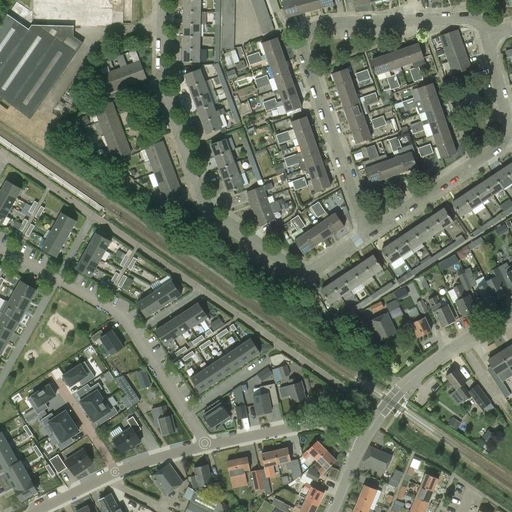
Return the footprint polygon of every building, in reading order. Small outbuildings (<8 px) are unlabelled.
[(200,0),(183,0),(184,11),(200,12),(200,0)] [(267,0),(270,12),(279,10),(276,0),(267,0)] [(298,14),(294,0),(280,0),(286,18),(298,14)] [(294,0),(298,14),(310,11),(306,0),(294,0)] [(306,0),(310,11),(321,8),(319,0),(306,0)] [(334,5),(332,0),(319,0),(321,8),(334,5)] [(0,25),(0,96),(30,119),(83,43),(73,36),(73,26),(73,22),(32,22),(32,10),(29,10),(17,1),(14,5),(6,16),(0,25)] [(264,3),(253,7),(255,12),(266,8),(264,3)] [(266,8),(255,12),(257,18),(268,14),(266,8)] [(200,12),(184,11),(184,24),(204,24),(204,19),(200,19),(200,12)] [(268,14),(257,18),(259,23),(270,19),(268,14)] [(270,19),(259,23),(261,28),(272,25),(270,19)] [(204,24),(184,24),(183,36),(200,37),(200,25),(204,25),(204,24)] [(263,34),(274,30),(272,25),(261,28),(263,34)] [(457,30),(439,36),(444,49),(462,43),(457,30)] [(200,37),(183,36),(183,49),(199,49),(200,37)] [(277,38),(262,43),(266,55),(281,50),(277,38)] [(239,62),(234,49),(234,43),(222,43),(222,48),(228,66),(239,62)] [(448,62),(466,55),(462,43),(444,49),(448,62)] [(418,44),(407,48),(412,63),(424,59),(418,44)] [(395,52),(400,67),(412,63),(407,48),(395,52)] [(202,62),(199,62),(199,49),(183,49),(183,62),(190,62),(191,67),(203,65),(202,62)] [(270,66),(285,61),(281,50),(266,55),(270,66)] [(383,56),(389,71),(400,67),(395,52),(383,56)] [(247,57),(248,61),(260,57),(259,53),(247,57)] [(453,75),(471,69),(466,55),(448,62),(453,75)] [(377,75),(389,71),(383,56),(372,60),(374,66),(377,75)] [(262,62),(260,57),(248,61),(250,66),(262,62)] [(146,79),(140,61),(127,66),(133,84),(146,79)] [(274,78),(289,73),(285,61),(270,66),(274,78)] [(214,65),(218,77),(223,75),(219,63),(214,65)] [(210,80),(205,68),(204,69),(203,65),(191,67),(191,73),(185,75),(189,87),(204,82),(210,80)] [(114,71),(121,88),(133,84),(127,66),(114,71)] [(64,122),(86,88),(86,69),(83,67),(75,80),(77,82),(54,115),(64,122)] [(418,67),(414,69),(418,81),(423,79),(418,67)] [(332,74),(336,86),(351,80),(347,68),(332,74)] [(414,82),(418,81),(414,69),(410,70),(414,82)] [(356,74),(357,79),(369,75),(368,70),(356,74)] [(105,84),(108,93),(121,88),(114,71),(102,76),(96,78),(99,86),(105,84)] [(289,73),(274,78),(278,90),(293,84),(289,73)] [(223,75),(218,77),(222,88),(227,87),(223,75)] [(371,79),(369,75),(357,79),(359,83),(371,79)] [(396,75),(391,77),(395,89),(400,87),(396,75)] [(255,80),(256,84),(269,80),(267,76),(255,80)] [(391,90),(395,89),(391,77),(387,78),(391,90)] [(270,85),(269,80),(256,84),(258,89),(270,85)] [(351,80),(336,86),(340,97),(355,92),(351,80)] [(204,82),(189,87),(193,99),(209,93),(204,82)] [(432,83),(417,89),(421,100),(436,95),(432,83)] [(293,84),(278,90),(282,101),(297,96),(293,84)] [(227,87),(222,88),(227,100),(232,98),(227,87)] [(355,92),(340,97),(344,109),(359,103),(355,92)] [(209,93),(193,99),(198,110),(213,105),(209,93)] [(364,97),(365,102),(377,98),(376,93),(364,97)] [(436,95),(421,100),(425,112),(440,106),(436,95)] [(301,108),(297,96),(282,101),(286,113),(287,113),(288,116),(301,111),(300,108),(301,108)] [(232,98),(227,100),(231,112),(236,110),(232,98)] [(379,102),(377,98),(365,102),(367,106),(379,102)] [(402,103),(403,107),(416,102),(414,98),(402,103)] [(263,103),(265,107),(276,103),(275,99),(263,103)] [(112,102),(94,109),(99,121),(116,115),(112,102)] [(417,107),(416,102),(403,107),(405,111),(417,107)] [(278,108),(276,103),(265,107),(266,112),(278,108)] [(359,103),(344,109),(348,120),(363,115),(359,103)] [(213,105),(198,110),(202,122),(217,116),(225,113),(223,109),(215,112),(213,105)] [(440,106),(425,112),(429,123),(444,118),(440,106)] [(240,122),(236,110),(231,112),(235,124),(240,122)] [(227,126),(223,115),(225,114),(225,113),(217,116),(202,122),(206,134),(227,126)] [(104,134),(121,127),(116,115),(99,121),(104,134)] [(363,115),(348,120),(352,132),(367,126),(363,115)] [(371,121),(373,125),(385,121),(384,116),(371,121)] [(79,119),(81,126),(88,123),(86,117),(79,119)] [(291,122),(295,134),(310,129),(306,117),(291,122)] [(444,118),(429,123),(433,135),(448,130),(444,118)] [(387,125),(385,121),(373,125),(374,129),(387,125)] [(410,126),(411,130),(423,126),(422,122),(410,126)] [(371,138),(367,126),(352,132),(356,144),(371,138)] [(425,131),(423,126),(411,130),(413,135),(425,131)] [(108,147),(126,140),(121,127),(104,134),(108,147)] [(310,129),(295,134),(299,145),(314,140),(310,129)] [(448,130),(433,135),(437,147),(452,141),(448,130)] [(291,141),(289,136),(277,140),(279,145),(291,141)] [(398,137),(393,139),(397,151),(402,149),(398,137)] [(389,141),(393,152),(397,151),(393,139),(389,141)] [(131,153),(126,140),(108,147),(113,160),(131,153)] [(210,145),(215,157),(230,152),(225,140),(210,145)] [(314,140),(299,145),(303,157),(318,152),(314,140)] [(162,141),(145,148),(150,161),(167,154),(162,141)] [(456,153),(452,141),(437,147),(441,159),(456,153)] [(375,145),(370,147),(375,159),(379,157),(375,145)] [(418,149),(419,153),(432,148),(430,145),(418,149)] [(368,154),(370,161),(375,159),(370,147),(366,149),(365,147),(361,149),(363,155),(368,154)] [(433,154),(432,148),(419,153),(421,158),(433,154)] [(402,149),(397,151),(399,156),(405,171),(417,167),(415,163),(411,152),(404,155),(402,149)] [(230,152),(215,157),(219,169),(234,163),(230,152)] [(307,168),(322,163),(318,152),(303,157),(298,158),(285,163),(287,168),(299,163),(299,165),(305,163),(307,168)] [(154,173),(172,167),(167,154),(150,161),(154,173)] [(284,159),(285,163),(298,158),(296,155),(284,159)] [(379,157),(375,159),(382,180),(393,175),(388,160),(386,155),(379,157)] [(399,156),(388,160),(393,175),(405,171),(399,156)] [(365,163),(363,163),(365,169),(370,184),(382,180),(375,159),(370,161),(365,163)] [(223,180),(238,175),(234,163),(219,169),(223,180)] [(311,180),(326,175),(322,163),(307,168),(311,180)] [(274,168),(276,175),(284,172),(282,165),(274,168)] [(172,167),(154,173),(159,186),(176,179),(172,167)] [(511,182),(511,180),(504,169),(494,175),(503,189),(511,182)] [(286,176),(288,181),(295,179),(293,173),(286,176)] [(243,187),(238,175),(223,180),(228,192),(243,187)] [(283,185),(282,182),(286,181),(284,176),(280,177),(279,175),(276,176),(280,186),(283,185)] [(330,187),(326,175),(311,180),(316,192),(330,187)] [(503,189),(494,175),(483,182),(492,196),(503,189)] [(181,192),(176,179),(159,186),(164,199),(181,192)] [(1,190),(16,198),(22,189),(7,181),(1,190)] [(307,187),(306,182),(294,186),(295,191),(307,187)] [(492,196),(483,182),(473,189),(482,203),(492,196)] [(271,183),(246,192),(251,203),(266,197),(264,191),(273,188),(271,183)] [(463,196),(472,209),(482,203),(473,189),(463,196)] [(1,190),(0,192),(0,200),(11,207),(16,198),(1,190)] [(461,217),(472,209),(463,196),(452,203),(461,217)] [(266,197),(251,203),(255,214),(279,205),(277,200),(269,204),(266,197)] [(511,201),(510,199),(499,205),(503,211),(511,205),(511,201)] [(11,207),(0,200),(0,212),(6,216),(11,207)] [(319,202),(315,205),(322,215),(325,213),(319,202)] [(281,210),(279,205),(255,214),(259,226),(275,220),(272,213),(281,210)] [(318,218),(322,215),(315,205),(311,207),(318,218)] [(511,206),(503,212),(506,216),(511,212),(511,206)] [(443,209),(433,216),(442,229),(452,222),(443,209)] [(493,219),(496,223),(506,216),(503,212),(493,219)] [(76,221),(61,213),(56,222),(71,230),(76,221)] [(335,213),(325,220),(334,233),(344,226),(335,213)] [(298,216),(294,218),(302,229),(305,227),(298,216)] [(442,229),(433,216),(423,223),(432,236),(442,229)] [(298,232),(302,229),(294,218),(290,221),(298,232)] [(483,226),(485,230),(496,223),(493,219),(483,226)] [(315,227),(324,240),(334,233),(325,220),(315,227)] [(56,222),(51,231),(66,239),(71,230),(56,222)] [(432,236),(423,223),(412,229),(421,243),(432,236)] [(475,237),(485,230),(483,226),(472,233),(475,237)] [(304,234),(313,247),(324,240),(315,227),(304,234)] [(421,243),(412,229),(402,236),(411,250),(421,243)] [(51,231),(46,240),(61,248),(66,239),(51,231)] [(91,242),(106,250),(111,241),(96,233),(91,242)] [(294,241),(303,254),(313,247),(304,234),(294,241)] [(392,243),(401,257),(411,250),(402,236),(392,243)] [(463,237),(452,244),(455,248),(465,241),(463,237)] [(468,245),(471,250),(484,242),(481,237),(468,245)] [(61,248),(46,240),(41,249),(56,257),(61,248)] [(91,242),(86,251),(101,259),(106,250),(91,242)] [(390,264),(401,257),(392,243),(381,250),(390,264)] [(441,251),(445,255),(455,248),(452,244),(441,251)] [(462,250),(456,253),(460,261),(466,257),(462,250)] [(101,259),(86,251),(81,260),(96,268),(101,259)] [(431,258),(434,262),(445,255),(441,251),(431,258)] [(459,262),(455,255),(437,265),(441,272),(459,262)] [(382,269),(373,256),(362,263),(371,276),(382,269)] [(421,265),(424,269),(434,262),(431,258),(421,265)] [(96,268),(81,260),(76,269),(91,278),(96,268)] [(254,274),(257,270),(247,263),(244,267),(254,274)] [(352,270),(361,283),(371,276),(362,263),(352,270)] [(411,271),(413,276),(424,269),(421,265),(411,271)] [(486,281),(487,283),(496,300),(505,295),(502,288),(507,286),(497,267),(490,271),(493,277),(486,281)] [(109,283),(112,277),(100,270),(96,275),(109,283)] [(342,276),(351,290),(361,283),(352,270),(342,276)] [(399,285),(413,276),(411,271),(397,281),(399,285)] [(471,287),(477,285),(471,272),(466,274),(471,287)] [(471,288),(465,274),(459,276),(465,291),(471,288)] [(420,293),(430,289),(423,275),(414,279),(420,293)] [(332,283),(341,297),(351,290),(342,276),(332,283)] [(163,286),(172,301),(181,295),(172,281),(163,286)] [(21,282),(15,293),(31,301),(30,300),(34,293),(35,294),(36,291),(36,290),(21,282)] [(391,282),(380,290),(383,294),(394,286),(391,282)] [(321,290),(330,304),(341,297),(332,283),(321,290)] [(486,305),(496,300),(487,283),(477,288),(486,305)] [(476,310),(469,295),(466,296),(461,285),(452,288),(458,300),(456,301),(463,316),(476,310)] [(172,301),(163,286),(154,292),(164,306),(172,301)] [(383,294),(380,290),(370,297),(372,300),(383,294)] [(164,306),(154,292),(145,298),(155,312),(164,306)] [(29,304),(31,301),(15,293),(10,303),(5,301),(25,312),(24,311),(28,304),(29,304)] [(454,320),(447,305),(442,307),(438,299),(437,296),(428,300),(433,311),(433,312),(437,321),(438,320),(442,326),(454,320)] [(372,300),(370,297),(359,303),(362,307),(372,300)] [(155,312),(145,298),(137,303),(146,318),(155,312)] [(203,300),(200,302),(207,311),(213,307),(203,300)] [(385,305),(390,314),(400,308),(395,300),(385,305)] [(422,315),(428,312),(423,300),(417,302),(422,315)] [(25,312),(5,301),(0,309),(0,311),(19,322),(18,321),(22,314),(23,315),(25,312)] [(370,307),(373,313),(384,308),(381,302),(370,307)] [(190,308),(199,323),(208,317),(198,303),(190,308)] [(359,303),(350,310),(352,314),(352,313),(362,307),(359,303)] [(407,311),(410,317),(418,313),(416,307),(407,311)] [(199,323),(190,308),(181,314),(190,328),(199,323)] [(349,310),(342,314),(345,318),(352,314),(350,310),(349,310)] [(17,325),(19,322),(0,311),(3,314),(0,319),(0,325),(13,333),(12,332),(17,325)] [(370,322),(379,341),(396,333),(387,313),(370,322)] [(181,314),(172,320),(182,334),(190,328),(181,314)] [(431,331),(424,317),(422,318),(419,314),(409,319),(418,338),(431,331)] [(332,318),(336,324),(341,321),(337,315),(332,318)] [(219,318),(210,324),(214,330),(223,325),(219,318)] [(182,334),(172,320),(164,325),(173,340),(182,334)] [(13,333),(0,325),(0,339),(7,343),(7,342),(11,335),(12,336),(13,333)] [(173,340),(164,325),(155,331),(164,345),(173,340)] [(207,336),(213,333),(209,327),(204,331),(207,336)] [(123,347),(111,330),(104,335),(101,330),(91,337),(94,342),(96,341),(99,346),(104,343),(112,355),(123,347)] [(251,339),(242,344),(251,359),(260,353),(251,339)] [(251,359),(242,344),(233,350),(243,364),(251,359)] [(264,344),(259,347),(262,353),(268,349),(264,344)] [(511,365),(511,345),(500,353),(509,367),(511,365)] [(234,370),(243,364),(233,350),(225,356),(234,370)] [(488,360),(497,375),(509,367),(500,353),(488,360)] [(226,376),(234,370),(225,356),(216,361),(226,376)] [(178,369),(184,365),(180,359),(174,362),(178,369)] [(226,376),(216,361),(208,367),(217,381),(226,376)] [(85,362),(63,376),(70,386),(78,381),(81,386),(95,377),(85,362)] [(287,366),(279,368),(282,378),(290,375),(287,366)] [(217,381),(208,367),(199,373),(209,387),(217,381)] [(262,381),(272,374),(268,367),(258,374),(262,381)] [(446,377),(465,401),(471,396),(463,385),(466,382),(456,369),(446,377)] [(145,370),(136,373),(141,390),(151,386),(145,370)] [(200,393),(209,387),(199,373),(190,379),(200,393)] [(132,391),(123,376),(114,379),(125,396),(132,391)] [(303,391),(304,391),(301,382),(298,383),(296,378),(289,380),(290,385),(287,387),(290,395),(293,402),(305,398),(303,391)] [(511,391),(507,390),(500,378),(495,382),(505,398),(511,394),(511,391)] [(80,402),(87,412),(106,399),(100,390),(102,389),(98,383),(88,390),(91,395),(80,402)] [(279,404),(274,384),(260,387),(261,395),(253,396),(257,415),(271,412),(270,406),(279,404)] [(55,396),(49,385),(27,399),(37,415),(48,408),(45,403),(55,396)] [(491,403),(477,386),(469,392),(483,410),(491,403)] [(112,408),(106,399),(87,412),(93,422),(104,415),(107,420),(118,413),(114,407),(112,408)] [(231,418),(218,400),(206,408),(209,412),(203,415),(211,427),(220,422),(221,425),(231,418)] [(247,418),(245,405),(235,407),(238,420),(247,418)] [(165,406),(157,408),(160,419),(155,420),(157,428),(160,428),(162,435),(175,432),(171,416),(168,416),(165,406)] [(53,433),(53,434),(72,421),(66,411),(55,418),(52,413),(41,420),(45,426),(49,423),(55,432),(53,433)] [(132,428),(113,440),(115,443),(113,444),(118,451),(120,450),(122,454),(141,441),(135,433),(141,429),(133,417),(127,421),(132,428)] [(460,423),(453,417),(449,423),(464,434),(467,429),(460,424),(460,423)] [(79,431),(72,421),(53,434),(59,443),(57,444),(61,450),(71,443),(68,438),(79,431)] [(488,431),(483,437),(489,443),(494,436),(488,431)] [(306,459),(311,454),(317,461),(326,451),(317,441),(307,451),(302,456),(306,459)] [(0,459),(13,453),(7,443),(0,446),(0,459)] [(363,462),(385,472),(392,457),(370,447),(363,462)] [(292,466),(288,448),(275,451),(278,464),(279,464),(280,468),(287,467),(287,469),(292,468),(294,477),(302,475),(300,464),(292,466)] [(76,475),(82,471),(81,470),(92,462),(83,450),(65,461),(74,474),(75,473),(76,475)] [(274,475),(272,465),(278,464),(275,451),(261,454),(267,477),(274,475)] [(326,470),(336,460),(326,451),(317,461),(323,467),(318,472),(322,475),(326,470)] [(18,462),(13,453),(0,459),(0,468),(2,471),(20,461),(18,462)] [(49,460),(58,474),(67,468),(58,455),(49,460)] [(247,457),(227,462),(231,481),(245,477),(244,471),(250,470),(247,457)] [(26,471),(20,461),(2,471),(2,472),(4,471),(9,480),(26,471)] [(165,495),(182,482),(169,464),(152,477),(165,495)] [(194,468),(195,476),(191,477),(193,489),(212,485),(208,465),(194,468)] [(336,481),(341,471),(332,467),(327,478),(336,481)] [(318,471),(310,468),(306,477),(317,482),(320,476),(316,474),(318,471)] [(255,491),(265,489),(265,488),(261,470),(251,472),(255,491)] [(31,481),(26,471),(9,480),(15,490),(31,481)] [(426,474),(421,487),(433,492),(438,479),(426,474)] [(387,485),(389,486),(396,489),(400,480),(395,478),(394,480),(390,478),(387,485)] [(37,492),(31,481),(15,490),(21,501),(37,492)] [(303,488),(310,491),(306,499),(318,505),(324,493),(312,487),(306,484),(303,488)] [(381,492),(364,485),(359,497),(372,503),(376,504),(381,492)] [(416,499),(428,504),(433,492),(421,487),(416,499)] [(195,491),(190,501),(211,511),(222,511),(224,506),(195,491)] [(111,494),(99,500),(102,507),(100,509),(101,511),(122,511),(120,508),(118,509),(111,494)] [(354,510),(359,511),(367,511),(372,503),(359,497),(354,510)] [(300,511),(301,511),(314,511),(318,505),(306,499),(302,507),(296,504),(294,508),(300,511)] [(411,511),(413,511),(424,511),(428,504),(416,499),(411,511)] [(211,511),(190,501),(185,511),(211,511)]
